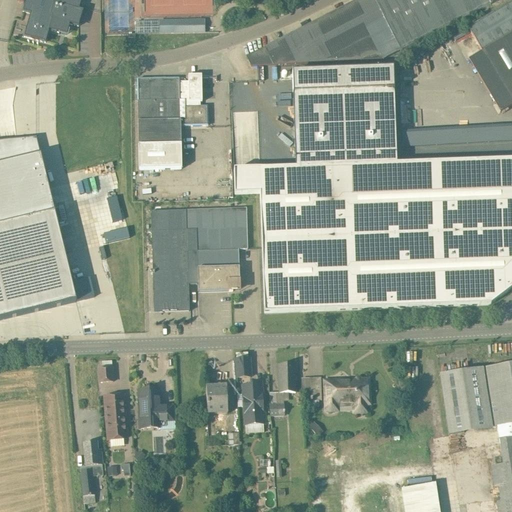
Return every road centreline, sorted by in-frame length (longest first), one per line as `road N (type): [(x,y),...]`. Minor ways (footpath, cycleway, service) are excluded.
road 1 (tertiary): [(0,353),(511,329)]
road 2 (unclassified): [(322,0),(184,55),(0,74)]
